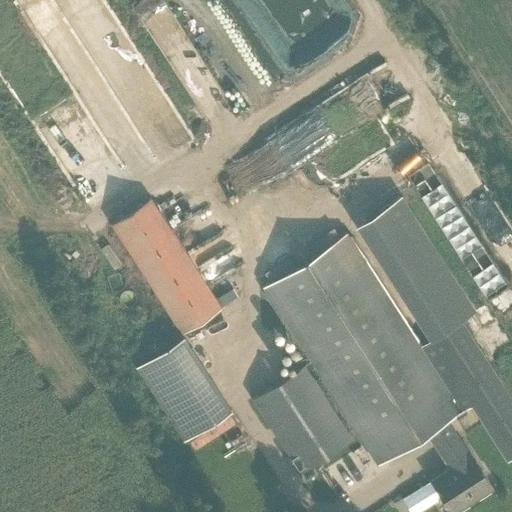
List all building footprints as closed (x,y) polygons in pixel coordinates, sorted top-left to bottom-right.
[(336,7),(332,0),(320,0),(326,12),(336,7)] [(190,149),(105,2),(68,24),(101,80),(108,76),(160,166),(190,149)] [(167,8),(142,26),(152,40),(156,37),(170,56),(184,46),(170,27),(177,22),(167,8)] [(413,54),(418,45),(403,37),(398,46),(413,54)] [(111,224),(181,334),(221,308),(150,199),(111,224)] [(346,233),(263,287),(311,361),(252,399),(300,474),(352,440),(313,382),(320,377),(378,465),(427,433),(441,455),(442,454),(450,466),(430,480),(450,511),(458,511),(493,489),(470,454),(468,455),(447,421),(471,405),(507,460),(511,456),(511,400),(460,321),(419,347),(346,233)] [(231,411),(183,337),(136,367),(184,441),(231,411)]
